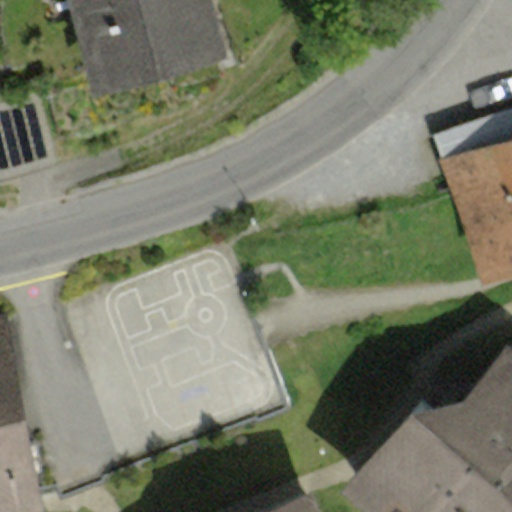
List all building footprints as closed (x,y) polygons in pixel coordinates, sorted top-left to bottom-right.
[(221,0),(69,0),(88,70),(231,34),(221,0)] [(511,259),(511,136),(445,158),(481,269),(511,259)] [(2,333),(31,484),(56,479),(86,473),(159,448),(285,400),(263,338),(239,258),(68,321),(2,333)] [(2,333),(0,321),(0,508),(34,502),(31,484),(2,333)] [(511,511),(511,351),(503,344),(466,393),(408,410),(355,486),(383,511),(511,511)] [(322,511),(314,488),(256,511),(322,511)]
